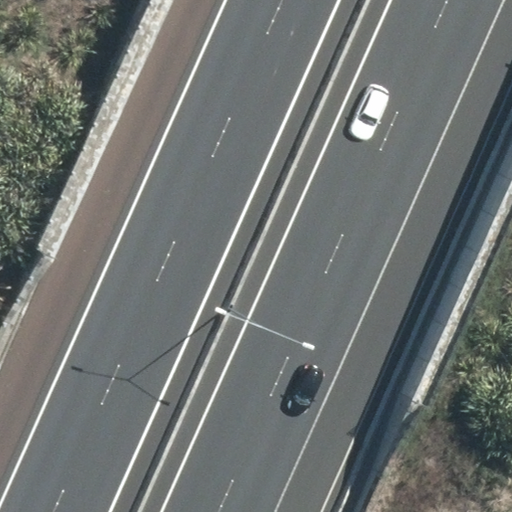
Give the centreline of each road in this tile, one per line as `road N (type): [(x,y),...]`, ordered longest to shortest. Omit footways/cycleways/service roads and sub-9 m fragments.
road 1 (motorway): [(443,0),(209,511)]
road 2 (motorway): [(25,511),(252,0)]
